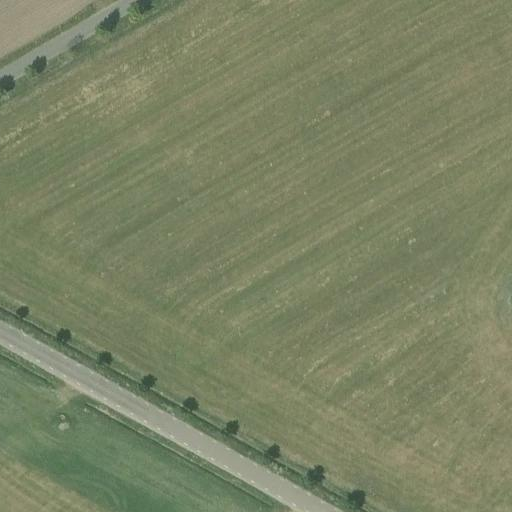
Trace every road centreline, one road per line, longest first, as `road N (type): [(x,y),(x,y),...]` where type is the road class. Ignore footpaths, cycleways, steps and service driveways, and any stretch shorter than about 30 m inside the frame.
road 1 (tertiary): [(311,511),(0,337)]
road 2 (unclassified): [(0,82),(138,0)]
